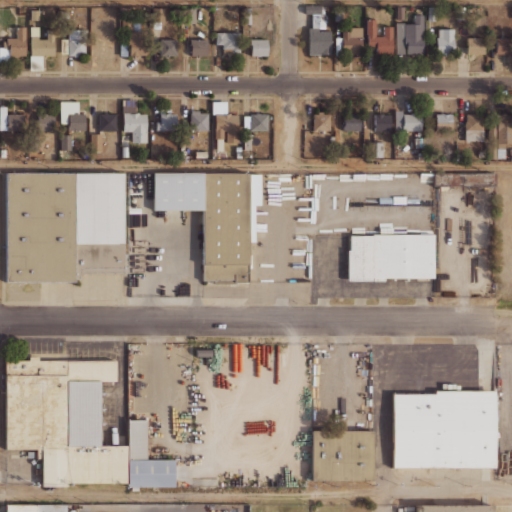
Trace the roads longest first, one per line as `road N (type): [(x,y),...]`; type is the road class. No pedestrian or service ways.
road 1 (residential): [(511,83),(0,83)]
road 2 (residential): [(492,321),(0,321)]
road 3 (residential): [(289,0),(287,166)]
